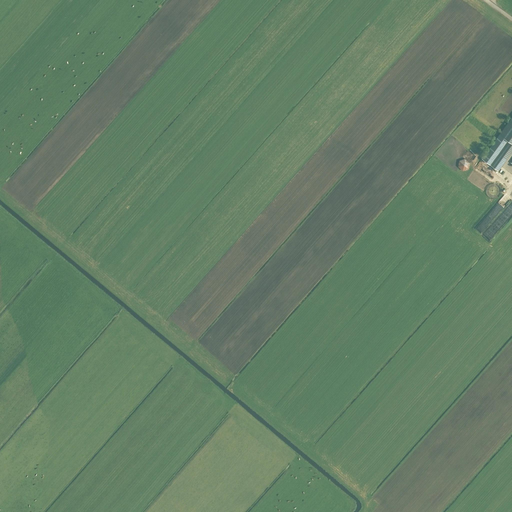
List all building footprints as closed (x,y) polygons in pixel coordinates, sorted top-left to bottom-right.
[(511,117),(482,159),(498,171),(511,152),(511,117)] [(465,159),(459,161),(458,167),(463,171),(469,169),(470,163),(465,159)] [(484,218),(488,221),(504,203),(501,199),(484,218)] [(495,235),(498,229),(508,219),(510,216),(511,214),(511,203),(504,211),(504,212),(496,220),(494,223),(485,232),(487,234),(490,236),(492,238),(495,235)] [(483,220),(478,226),(482,230),(488,224),(483,220)]
